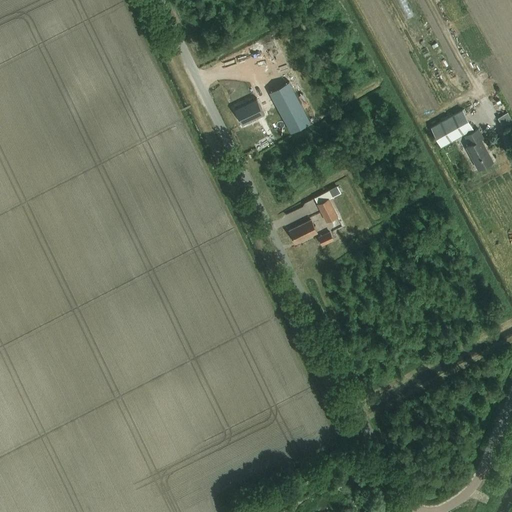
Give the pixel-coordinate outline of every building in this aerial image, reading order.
[(255,60),(250,49),(243,52),(248,63),(255,60)] [(224,93),(236,89),(232,77),(220,81),(224,93)] [(270,92),(291,132),(311,121),(289,81),(270,92)] [(256,98),(234,110),(243,126),(264,114),(256,98)] [(441,146),(473,128),(463,109),(431,127),(441,146)] [(502,125),(511,121),(511,117),(509,111),(498,116),(502,125)] [(478,169),(493,161),(481,139),(483,138),(478,129),(465,136),(470,145),(466,147),(478,169)] [(336,186),(329,190),(332,196),(340,192),(336,186)] [(329,197),(317,203),(326,221),(338,215),(329,197)] [(311,220),(292,229),(289,231),(293,241),(296,239),(297,241),(317,232),(311,220)] [(329,230),(318,236),(322,244),(333,239),(329,230)]
